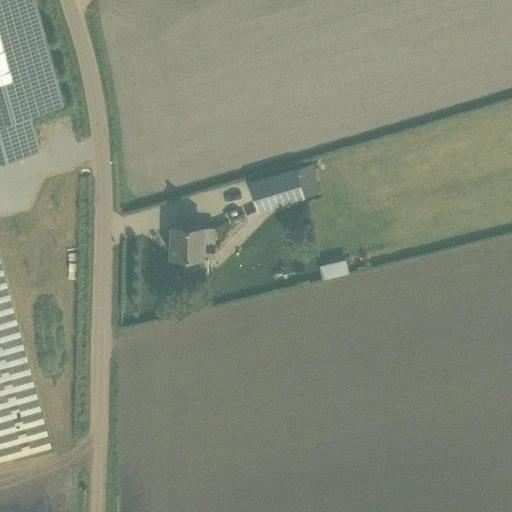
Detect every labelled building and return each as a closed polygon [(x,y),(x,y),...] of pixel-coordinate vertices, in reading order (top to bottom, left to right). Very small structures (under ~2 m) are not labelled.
[(0,0),(0,158),(38,148),(27,109),(62,100),(34,0),(0,0)] [(312,164),(296,168),(305,196),(320,192),(312,164)] [(258,211),(305,196),(296,168),(296,167),(249,181),(258,211)] [(171,225),(171,256),(203,257),(203,256),(215,256),(215,227),(203,226),(171,225)] [(324,276),(350,269),(346,256),(320,263),(324,276)]
